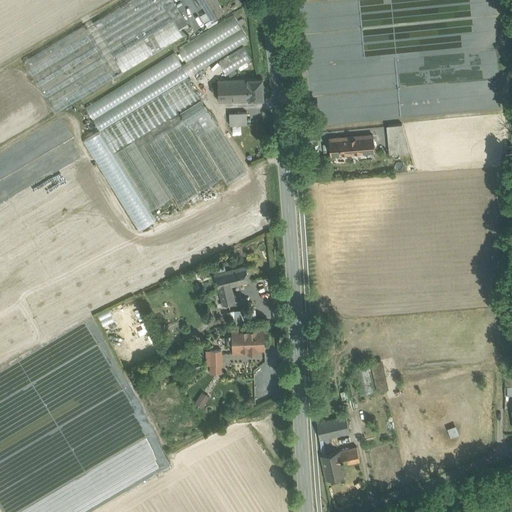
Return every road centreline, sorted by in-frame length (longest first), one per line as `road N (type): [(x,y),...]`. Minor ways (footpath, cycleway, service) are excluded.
road 1 (secondary): [(264,0),(308,511)]
road 2 (track): [(511,456),(364,511)]
